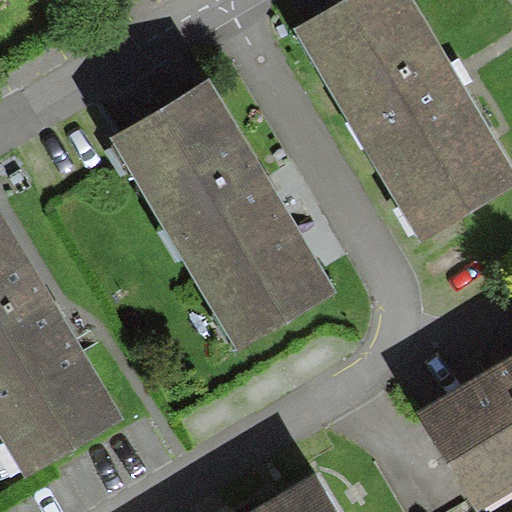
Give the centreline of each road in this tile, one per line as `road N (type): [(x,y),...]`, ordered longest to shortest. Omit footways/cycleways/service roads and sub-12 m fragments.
road 1 (residential): [(139,511),(383,368),(392,275),(226,0)]
road 2 (residential): [(0,123),(206,0)]
